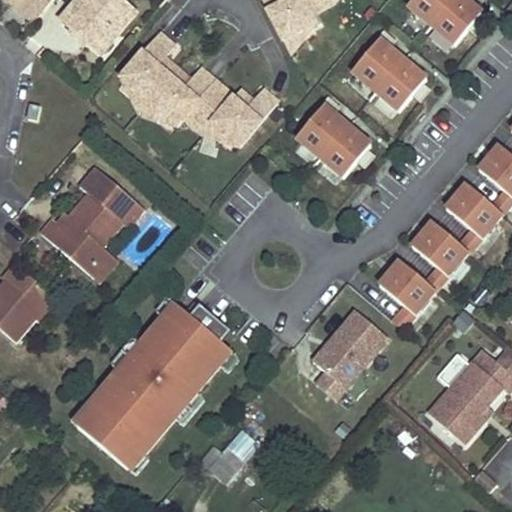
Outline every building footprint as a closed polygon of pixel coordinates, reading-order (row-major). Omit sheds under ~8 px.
[(9,0),(37,23),(55,0),(9,0)] [(134,16),(114,0),(82,0),(64,22),(75,31),(81,35),(83,33),(88,37),(86,40),(92,44),(102,53),(134,16)] [(263,0),(285,58),(296,53),(315,31),(321,29),(310,0),(319,0),(332,11),(341,0),(263,0)] [(415,0),(406,10),(451,53),(487,15),(470,0),(415,0)] [(330,68),(354,41),(337,25),(313,52),(330,68)] [(191,125),(242,159),(281,100),(264,89),(254,103),(199,66),(191,79),(167,63),(179,45),(157,30),(115,92),(183,138),(191,125)] [(81,35),(75,31),(70,36),(88,49),(92,44),(86,40),(88,37),(83,33),(81,35)] [(351,77),(398,119),(432,80),(385,39),(351,77)] [(340,186),(376,148),(330,105),(294,143),(340,186)] [(41,108),(32,107),(29,120),(38,122),(41,108)] [(478,170),(511,201),(511,154),(501,145),(478,170)] [(124,226),(126,227),(130,232),(147,213),(98,170),(82,189),(90,196),(61,229),(53,222),(41,236),(89,278),(109,254),(104,250),(124,226)] [(432,221),(410,249),(453,283),(506,216),(467,185),(445,212),(470,232),(461,244),(432,221)] [(114,257),(109,254),(89,278),(93,281),(114,257)] [(404,308),(392,322),(407,334),(440,295),(401,261),(379,287),(404,308)] [(53,299),(15,266),(2,280),(5,283),(0,289),(0,332),(14,345),(35,321),(53,299)] [(57,303),(53,299),(35,321),(39,324),(57,303)] [(74,430),(139,479),(235,352),(169,303),(74,430)] [(358,313),(303,375),(337,405),(392,343),(358,313)] [(511,375),(511,349),(499,364),(511,375)] [(485,352),(431,416),(466,446),(488,420),(482,416),(504,390),(510,395),(511,392),(511,375),(499,364),(485,352)] [(488,420),(510,395),(504,390),(482,416),(488,420)] [(205,475),(225,491),(261,445),(241,430),(205,475)] [(490,496),(498,487),(483,474),(475,483),(490,496)]
